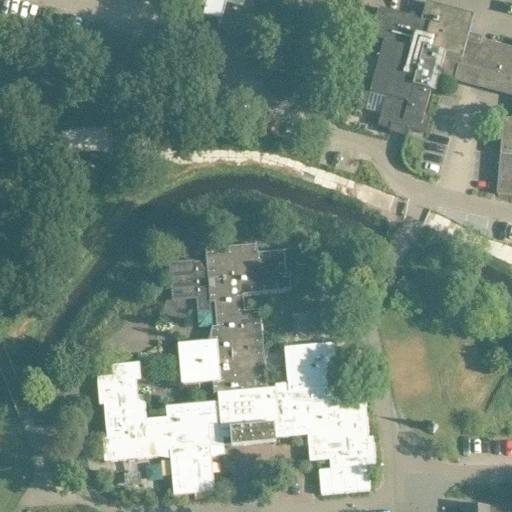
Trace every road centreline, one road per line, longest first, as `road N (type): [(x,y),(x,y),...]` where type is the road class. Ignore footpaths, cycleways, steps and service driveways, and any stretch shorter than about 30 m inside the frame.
road 1 (residential): [(67,0),(220,41),(267,97),(374,145),(397,187),(423,197)]
road 2 (residential): [(423,197),(380,290),(374,343),(389,439),(419,487)]
road 3 (residential): [(419,487),(378,504),(243,511)]
